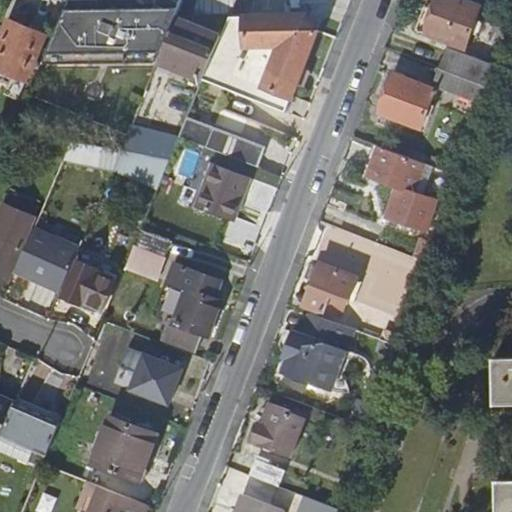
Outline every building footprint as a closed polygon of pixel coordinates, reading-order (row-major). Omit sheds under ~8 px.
[(184,0),(69,3),(44,63),(144,61),(145,54),(160,60),(178,15),(184,0)] [(178,15),(160,60),(204,79),(216,50),(231,14),(236,0),(197,0),(192,14),(178,15)] [(479,5),(466,0),(437,0),(435,6),(425,3),(416,28),(464,46),(470,30),(476,32),(481,19),(474,17),(479,5)] [(507,29),(511,15),(496,10),(491,24),(504,28),(507,29)] [(231,14),(216,50),(301,85),(322,30),(318,12),(231,14)] [(46,36),(8,19),(0,36),(0,70),(26,82),(46,36)] [(491,24),(478,59),(491,64),(504,28),(491,24)] [(487,85),(507,29),(504,28),(491,64),(478,59),(472,78),(471,79),(487,85)] [(439,66),(472,78),(478,59),(446,48),(439,66)] [(301,85),(216,50),(204,79),(203,80),(289,114),(301,85)] [(482,100),(487,85),(471,79),(440,68),(434,83),(482,100)] [(432,91),(393,75),(378,114),(418,129),(432,91)] [(265,149),(213,129),(187,118),(180,136),(258,167),(265,149)] [(134,124),(125,149),(140,152),(148,130),(149,127),(134,124)] [(140,152),(171,157),(180,136),(148,130),(140,152)] [(125,149),(74,140),(73,142),(65,159),(116,168),(125,149)] [(420,163),(376,146),(364,177),(397,190),(408,195),(420,163)] [(125,149),(116,168),(118,168),(161,182),(171,157),(140,152),(125,149)] [(213,162),(197,204),(237,219),(253,178),(213,162)] [(429,204),(408,195),(397,190),(385,220),(418,232),(429,204)] [(0,278),(6,281),(37,216),(7,202),(0,217),(0,278)] [(62,287),(80,248),(34,228),(14,269),(33,279),(35,275),(62,287)] [(144,234),(131,268),(159,280),(172,246),(144,234)] [(222,279),(176,260),(168,280),(188,289),(176,316),(170,314),(162,334),(196,349),(203,334),(208,336),(224,296),(217,293),(222,279)] [(95,268),(79,261),(64,294),(80,302),(81,299),(101,308),(114,280),(94,271),(95,268)] [(319,267),(304,305),(325,314),(331,299),(347,305),(356,282),(319,267)] [(355,331),(312,314),(303,334),(293,330),(279,365),(286,367),(284,373),(331,392),(355,331)] [(397,347),(400,339),(386,334),(383,342),(397,347)] [(127,345),(116,387),(176,403),(187,361),(127,345)] [(511,358),(496,358),(497,406),(511,405),(511,358)] [(0,434),(13,405),(0,399),(0,434)] [(15,400),(13,405),(0,434),(0,445),(24,456),(30,442),(49,450),(61,421),(15,400)] [(258,423),(251,440),(288,455),(302,420),(289,415),(291,410),(270,403),(262,424),(258,423)] [(113,415),(94,464),(140,481),(158,432),(113,415)] [(257,457),(251,473),(281,485),(287,468),(257,457)] [(277,485),(251,475),(237,511),(281,511),(283,506),(270,501),(277,485)] [(511,511),(511,480),(500,481),(500,511),(511,511)] [(125,495),(89,481),(80,504),(91,509),(89,511),(143,511),(148,502),(128,494),(125,495)]
